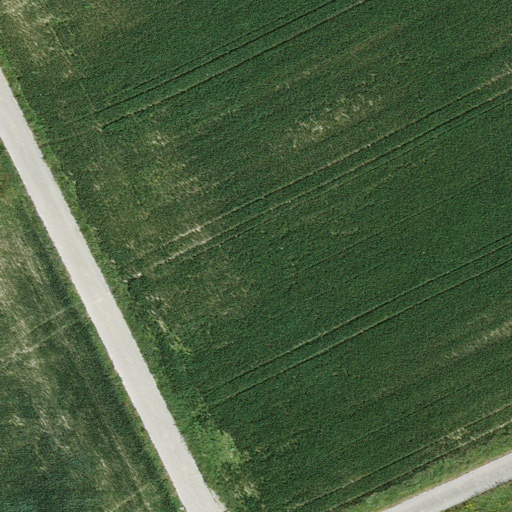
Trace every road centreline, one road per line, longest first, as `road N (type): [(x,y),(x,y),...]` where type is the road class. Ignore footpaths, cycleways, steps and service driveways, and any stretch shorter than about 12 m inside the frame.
road 1 (track): [(198,511),(0,111)]
road 2 (track): [(511,459),(388,511)]
